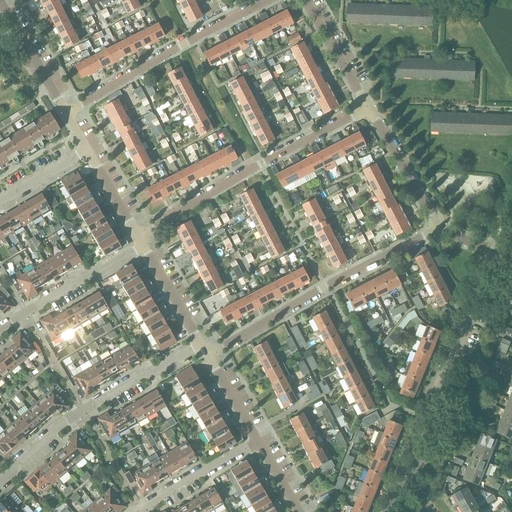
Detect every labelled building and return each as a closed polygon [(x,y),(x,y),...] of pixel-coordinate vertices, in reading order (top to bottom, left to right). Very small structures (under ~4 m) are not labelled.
[(58,1),(57,0),(39,0),(44,8),(46,7),(58,1)] [(140,8),(136,0),(129,0),(122,3),(128,14),(140,8)] [(197,7),(193,0),(184,0),(179,3),(184,13),(197,7)] [(63,11),(58,1),(46,7),(51,17),(63,11)] [(284,12),(277,16),(283,29),(293,23),(287,11),(288,11),(284,3),(280,5),(284,12)] [(197,7),(184,13),(190,23),(202,17),(197,7)] [(68,21),(63,11),(51,17),(56,28),(68,21)] [(262,14),(273,34),(283,29),(277,16),(269,20),(265,13),(262,14)] [(272,34),(273,34),(262,14),(259,16),(263,23),(256,27),(262,39),(268,36),(275,49),(277,52),(280,51),(272,34)] [(74,32),(68,21),(56,28),(61,38),(74,32)] [(360,22),(359,47),(459,53),(459,51),(466,52),(467,28),(459,27),(459,31),(376,27),(376,23),(360,22)] [(262,39),(256,27),(249,31),(245,23),(242,25),(252,45),(262,39)] [(147,27),(155,43),(159,41),(158,40),(164,37),(158,24),(152,27),(151,25),(147,27)] [(239,26),(243,34),(235,38),(242,50),(241,50),(243,55),(250,51),(248,47),(252,45),(242,25),(239,26)] [(155,43),(147,27),(142,30),(143,32),(137,35),(144,47),(150,44),(150,45),(155,43)] [(79,42),(74,32),(61,38),(66,48),(79,42)] [(298,33),(287,38),(290,46),(301,40),(298,33)] [(134,54),(126,38),(124,34),(119,37),(122,43),(117,45),(123,58),(129,55),(130,56),(134,54)] [(224,34),(221,35),(231,55),(241,50),(242,50),(235,38),(228,41),(224,34)] [(144,47),(137,35),(132,38),(131,36),(126,38),(134,54),(138,52),(138,50),(144,47)] [(231,55),(221,35),(218,37),(222,45),(215,48),(221,61),(231,55)] [(296,60),(309,53),(303,43),(291,49),(296,60)] [(123,58),(117,45),(111,48),(110,46),(106,48),(114,64),(118,62),(117,61),(123,58)] [(221,61),(215,48),(207,52),(203,45),(199,47),(203,54),(204,54),(211,66),(221,61)] [(114,64),(106,48),(101,51),(102,53),(97,55),(103,68),(109,65),(109,66),(114,64)] [(301,70),(314,63),(309,53),(296,60),(301,70)] [(103,68),(97,55),(91,58),(90,56),(85,59),(93,75),(97,72),(96,71),(103,68)] [(246,59),(250,69),(254,68),(264,62),(262,60),(260,61),(260,60),(257,62),(256,60),(252,62),(251,61),(248,58),(246,59)] [(93,75),(85,59),(80,61),(81,63),(75,66),(82,79),(88,75),(89,77),(93,75)] [(266,69),(264,63),(258,66),(261,71),(266,69)] [(307,80),(319,74),(314,63),(301,70),(307,80)] [(256,73),(254,68),(250,69),(242,74),(244,78),(256,73)] [(284,75),(286,78),(298,71),(296,68),(284,75)] [(174,86),(186,79),(181,69),(168,75),(174,86)] [(312,90),(325,84),(319,74),(307,80),(312,90)] [(235,94),(248,88),(242,78),(230,84),(235,94)] [(191,89),(186,79),(174,86),(179,96),(191,89)] [(273,82),(265,86),(267,90),(275,86),(273,82)] [(149,95),(155,92),(150,83),(145,86),(149,95)] [(318,102),(332,95),(326,83),(325,84),(312,90),(318,102)] [(139,100),(145,97),(141,87),(135,91),(139,100)] [(235,94),(241,105),(253,98),(258,96),(256,92),(251,94),(248,88),(235,94)] [(197,100),(191,89),(179,96),(184,106),(197,100)] [(339,107),(332,95),(318,102),(324,114),(339,107)] [(241,105),(246,115),(258,109),(263,106),(261,101),(256,103),(253,98),(241,105)] [(190,117),(202,110),(197,100),(184,106),(190,117)] [(110,120),(125,113),(128,111),(125,105),(122,107),(119,101),(104,108),(110,120)] [(411,106),(410,132),(510,137),(510,136),(511,136),(511,112),(510,112),(510,116),(427,112),(427,107),(411,106)] [(264,119),(258,109),(246,115),(251,125),(264,119)] [(190,117),(195,126),(195,127),(208,120),(202,110),(190,117)] [(294,115),(301,126),(308,123),(302,111),(300,112),(294,115)] [(152,125),(158,122),(156,118),(155,116),(152,112),(143,117),(149,127),(152,125)] [(50,113),(41,118),(52,135),(60,130),(50,113)] [(116,132),(118,131),(131,124),(125,113),(110,120),(116,132)] [(41,118),(16,134),(27,151),(37,144),(39,147),(40,148),(42,148),(43,146),(43,144),(41,142),(52,135),(41,118)] [(268,127),(264,119),(251,125),(256,136),(269,129),(274,126),(272,122),(268,124),(270,126),(268,127)] [(195,127),(195,126),(190,129),(193,134),(198,132),(201,137),(213,131),(208,120),(195,127)] [(118,131),(124,141),(136,135),(141,132),(139,127),(133,130),(131,124),(118,131)] [(152,125),(149,127),(154,137),(163,132),(160,125),(154,128),(152,125)] [(349,138),(355,150),(366,145),(359,133),(360,132),(357,125),(353,127),(357,134),(349,138)] [(274,140),(269,129),(256,136),(262,146),(274,140)] [(16,134),(0,143),(0,163),(2,166),(12,160),(14,163),(15,164),(17,164),(18,162),(18,160),(16,157),(27,151),(16,134)] [(355,150),(349,138),(342,142),(338,134),(335,136),(345,156),(355,150)] [(141,145),(136,135),(124,141),(129,151),(141,145)] [(345,156),(335,136),(332,137),(335,145),(328,149),(335,161),(345,156)] [(147,155),(141,145),(129,151),(134,162),(147,155)] [(335,161),(328,149),(321,152),(317,145),(314,146),(324,166),(335,161)] [(324,166),(314,146),(311,148),(315,155),(308,159),(314,172),(324,166)] [(219,150),(227,166),(231,164),(231,162),(237,159),(231,147),(225,150),(224,148),(219,150)] [(227,166),(219,150),(215,152),(216,154),(210,157),(216,170),(222,167),(223,168),(227,166)] [(147,155),(134,162),(139,172),(155,164),(152,160),(150,161),(147,155)] [(314,172),(308,159),(301,163),(297,155),(294,157),(304,177),(314,172)] [(216,170),(210,157),(205,160),(203,158),(199,161),(207,176),(211,174),(210,173),(216,170)] [(304,177),(294,157),(290,159),(294,166),(287,170),(294,182),(304,177)] [(207,176),(199,161),(194,163),(195,165),(189,168),(196,180),(202,177),(203,179),(207,176)] [(368,181),(381,175),(376,165),(363,171),(368,181)] [(294,182),(287,170),(279,174),(275,166),(272,168),(276,176),(277,175),(283,188),(294,182)] [(196,180),(189,168),(184,171),(183,169),(178,171),(186,187),(190,185),(190,184),(196,180)] [(60,180),(70,198),(86,188),(76,171),(60,180)] [(186,187),(178,171),(174,174),(175,176),(169,179),(175,191),(181,188),(182,189),(186,187)] [(373,191),(386,185),(381,175),(368,181),(373,191)] [(175,191),(169,179),(163,181),(162,180),(158,182),(166,198),(170,196),(169,194),(175,191)] [(166,198),(158,182),(153,184),(154,186),(148,189),(155,202),(161,199),(162,200),(166,198)] [(379,202),(391,195),(386,185),(373,191),(379,202)] [(74,204),(77,210),(100,196),(97,191),(90,195),(86,188),(70,198),(71,199),(66,202),(69,207),(74,204)] [(245,207),(258,200),(252,190),(240,196),(245,207)] [(32,200),(42,216),(51,210),(42,194),(32,200)] [(396,206),(391,195),(379,202),(374,204),(380,215),(384,212),(396,206)] [(77,210),(84,221),(100,212),(96,205),(103,201),(100,196),(77,210)] [(308,216),(320,210),(315,199),(302,206),(308,216)] [(23,205),(32,221),(42,216),(32,200),(23,205)] [(251,217),(263,211),(258,200),(245,207),(251,217)] [(13,211),(23,227),(32,221),(23,205),(13,211)] [(390,224),(404,217),(398,205),(396,206),(384,212),(390,224)] [(308,216),(313,226),(325,220),(320,210),(308,216)] [(4,216),(14,232),(23,227),(13,211),(4,216)] [(256,227),(268,221),(263,211),(251,217),(256,227)] [(84,221),(91,233),(114,220),(111,215),(104,219),(100,212),(84,221)] [(0,230),(4,238),(14,232),(4,216),(0,218),(0,230)] [(410,229),(404,217),(390,224),(396,236),(410,229)] [(98,245),(114,236),(110,229),(117,225),(114,220),(91,233),(98,245)] [(325,220),(313,226),(318,237),(331,230),(325,220)] [(61,223),(67,232),(74,228),(71,224),(66,222),(65,221),(61,223)] [(261,238),(274,231),(268,221),(256,227),(261,238)] [(176,229),(182,241),(197,234),(190,222),(176,229)] [(334,237),(331,230),(318,237),(324,247),(336,241),(341,238),(339,234),(334,237)] [(267,248),(279,242),(274,231),(261,238),(267,248)] [(188,253),(190,252),(203,246),(197,234),(182,241),(188,253)] [(118,243),(114,236),(98,245),(105,257),(128,244),(125,239),(118,243)] [(341,251),(336,241),(324,247),(329,257),(341,251)] [(284,252),(279,242),(267,248),(272,258),(284,252)] [(72,246),(62,252),(72,268),(81,262),(72,246)] [(190,252),(195,262),(208,256),(213,253),(210,248),(205,250),(203,246),(190,252)] [(344,256),(341,251),(329,257),(334,268),(352,259),(349,254),(344,256)] [(62,252),(53,257),(62,273),(72,268),(62,252)] [(421,270),(434,264),(428,252),(415,258),(421,270)] [(195,262),(200,272),(213,266),(208,256),(195,262)] [(53,257),(44,263),(53,279),(62,273),(53,257)] [(114,283),(117,289),(138,277),(134,270),(141,266),(138,261),(115,274),(119,280),(114,283)] [(44,263),(34,268),(44,284),(53,279),(44,263)] [(427,282),(440,276),(434,264),(421,270),(427,282)] [(238,265),(231,269),(237,280),(244,277),(238,265)] [(200,272),(205,282),(218,276),(213,266),(200,272)] [(34,268),(25,274),(34,290),(35,290),(44,284),(34,268)] [(291,272),(299,288),(303,286),(303,284),(309,281),(303,269),(297,272),(296,270),(291,272)] [(394,270),(382,276),(389,291),(401,285),(394,270)] [(19,272),(9,278),(17,292),(22,290),(28,300),(37,294),(34,290),(25,274),(21,276),(19,272)] [(299,288),(291,272),(287,274),(288,276),(282,279),(288,292),(294,289),(295,290),(299,288)] [(228,284),(223,274),(218,276),(205,282),(211,293),(228,284)] [(377,297),(389,291),(382,276),(370,282),(377,297)] [(433,295),(446,288),(440,276),(427,282),(433,295)] [(138,277),(117,289),(122,286),(129,298),(152,285),(149,280),(142,283),(138,277)] [(408,277),(403,280),(406,286),(411,283),(408,277)] [(288,292),(282,279),(276,282),(275,280),(271,283),(279,298),(283,296),(282,295),(288,292)] [(365,303),(377,297),(370,282),(358,288),(365,303)] [(279,298),(271,283),(266,285),(267,287),(261,290),(268,302),(274,299),(275,300),(279,298)] [(152,285),(129,298),(136,310),(152,301),(148,294),(155,290),(152,285)] [(1,286),(0,286),(0,309),(4,314),(12,307),(5,298),(9,295),(1,286)] [(354,309),(365,303),(358,288),(346,294),(354,309)] [(446,288),(433,295),(439,307),(452,301),(446,288)] [(268,302),(261,290),(256,293),(255,291),(250,293),(258,309),(262,307),(262,305),(268,302)] [(90,298),(99,314),(108,308),(99,292),(90,298)] [(258,309),(250,293),(246,295),(247,297),(241,300),(247,313),(253,310),(254,311),(258,309)] [(414,305),(421,302),(418,296),(411,299),(414,305)] [(80,304),(90,320),(99,314),(90,298),(80,304)] [(247,313),(241,300),(235,303),(234,301),(229,304),(237,319),(242,317),(241,316),(247,313)] [(152,301),(136,310),(143,322),(166,309),(163,303),(156,307),(152,301)] [(424,308),(421,302),(414,305),(417,311),(424,308)] [(71,309),(80,325),(90,320),(80,304),(71,309)] [(237,319),(229,304),(225,306),(226,308),(220,311),(226,323),(233,320),(233,321),(237,319)] [(397,308),(400,314),(407,311),(404,304),(397,308)] [(393,318),(400,314),(397,308),(390,311),(393,318)] [(62,314),(71,330),(80,325),(71,309),(62,314)] [(166,309),(143,322),(150,334),(166,324),(162,318),(169,314),(166,309)] [(417,317),(414,311),(407,314),(410,320),(417,317)] [(319,330),(332,324),(326,312),(313,319),(319,330)] [(50,315),(62,336),(71,330),(62,314),(52,320),(50,315)] [(52,342),(62,336),(50,315),(40,321),(52,342)] [(374,320),(377,326),(384,323),(381,316),(374,320)] [(370,330),(377,326),(374,320),(367,323),(370,330)] [(166,324),(150,334),(160,351),(176,342),(166,324)] [(325,342),(338,336),(332,324),(319,330),(325,342)] [(290,329),(296,342),(303,338),(296,326),(290,329)] [(422,338),(435,344),(440,331),(427,326),(422,338)] [(11,340),(27,358),(35,351),(20,333),(11,340)] [(388,338),(394,343),(398,337),(393,333),(388,338)] [(331,354),(344,348),(338,336),(325,342),(331,354)] [(287,346),(294,343),(291,337),(284,340),(287,346)] [(296,342),(299,348),(306,344),(303,338),(296,342)] [(390,348),(394,343),(388,338),(384,343),(390,348)] [(417,351),(430,356),(435,344),(422,338),(417,351)] [(19,365),(27,358),(11,340),(15,344),(7,351),(19,365)] [(260,360),(273,354),(267,342),(254,348),(260,360)] [(297,349),(294,343),(287,346),(290,352),(297,349)] [(129,344),(120,350),(129,366),(139,360),(129,344)] [(337,367),(350,360),(344,348),(331,354),(337,367)] [(120,350),(111,355),(120,371),(129,366),(120,350)] [(0,359),(10,372),(19,365),(7,351),(0,356),(0,359)] [(408,362),(408,363),(424,370),(430,356),(417,351),(411,364),(408,362)] [(266,373),(279,366),(273,354),(260,360),(266,373)] [(111,355),(101,361),(111,377),(120,371),(111,355)] [(308,366),(315,362),(312,356),(305,360),(308,366)] [(0,376),(2,379),(10,372),(0,359),(0,376)] [(343,379),(356,373),(350,360),(337,367),(343,379)] [(387,369),(394,366),(391,360),(384,363),(387,369)] [(101,361),(92,366),(101,382),(111,377),(101,361)] [(300,370),(306,367),(303,361),(296,364),(300,370)] [(318,368),(315,362),(308,366),(312,372),(318,368)] [(403,375),(406,376),(406,377),(419,383),(424,370),(408,363),(403,375)] [(83,372),(95,392),(92,388),(101,382),(92,366),(83,372)] [(279,366),(266,373),(272,385),(285,379),(279,366)] [(397,372),(394,366),(387,369),(390,375),(397,372)] [(185,394),(201,384),(191,367),(175,376),(185,394)] [(309,373),(306,367),(300,370),(303,376),(309,373)] [(85,398),(95,392),(83,372),(73,377),(85,398)] [(349,391),(362,385),(356,373),(343,379),(349,391)] [(503,384),(510,387),(511,388),(511,374),(508,373),(503,384)] [(396,389),(399,394),(399,395),(412,400),(411,399),(413,395),(414,396),(419,383),(406,377),(401,389),(397,387),(396,389)] [(272,385),(278,397),(290,391),(285,379),(272,385)] [(321,389),(327,386),(324,380),(318,383),(321,389)] [(53,389),(45,396),(60,414),(69,407),(58,394),(62,391),(55,383),(51,387),(53,389)] [(185,394),(192,406),(215,392),(212,387),(205,391),(201,384),(185,394)] [(311,393),(317,390),(315,385),(309,388),(311,393)] [(349,391),(355,402),(367,396),(362,385),(349,391)] [(331,392),(327,386),(321,389),(324,395),(331,392)] [(147,396),(156,412),(166,406),(156,390),(147,396)] [(320,396),(317,390),(311,393),(306,395),(309,401),(320,396)] [(297,403),(290,391),(278,397),(284,409),(297,403)] [(192,406),(199,418),(215,408),(211,401),(218,397),(215,392),(192,406)] [(60,414),(45,396),(37,403),(49,417),(57,410),(60,414)] [(138,402),(147,418),(156,412),(147,396),(138,402)] [(367,396),(355,402),(352,404),(355,410),(358,408),(361,414),(373,408),(367,396)] [(511,413),(511,400),(508,399),(503,410),(511,413)] [(128,407),(138,423),(147,418),(138,402),(128,407)] [(49,417),(37,403),(28,410),(40,424),(49,417)] [(333,413),(340,410),(336,404),(330,407),(333,413)] [(119,412),(128,428),(138,423),(128,407),(119,412)] [(199,418),(206,429),(229,416),(226,411),(219,415),(215,408),(199,418)] [(324,418),(331,415),(327,409),(321,412),(324,418)] [(40,424),(28,410),(20,417),(32,431),(40,424)] [(343,416),(340,410),(333,413),(336,419),(343,416)] [(511,427),(511,413),(503,410),(499,422),(511,427)] [(107,413),(119,434),(128,428),(119,412),(110,418),(107,413)] [(376,412),(365,418),(362,419),(361,424),(366,427),(380,420),(376,412)] [(109,440),(119,434),(107,413),(97,419),(109,440)] [(296,433),(308,427),(302,414),(289,420),(296,433)] [(334,421),(331,415),(324,418),(327,424),(334,421)] [(210,443),(213,441),(229,432),(225,425),(232,421),(229,416),(206,429),(203,431),(210,443)] [(32,431),(20,417),(12,424),(26,440),(24,438),(32,431)] [(388,421),(383,434),(396,439),(402,426),(388,421)] [(511,440),(511,436),(511,427),(499,422),(494,433),(511,440)] [(26,440),(12,424),(4,431),(17,447),(26,440)] [(302,445),(314,439),(308,427),(296,433),(302,445)] [(17,447),(4,431),(0,434),(0,453),(4,458),(17,447)] [(356,437),(362,440),(364,433),(358,431),(356,437)] [(229,432),(213,441),(220,454),(243,440),(240,435),(233,439),(229,432)] [(373,444),(378,446),(391,452),(396,439),(383,434),(378,432),(373,444)] [(68,440),(83,458),(92,451),(76,433),(68,440)] [(337,442),(343,439),(340,433),(334,436),(337,442)] [(481,434),(476,446),(491,452),(496,441),(481,434)] [(319,436),(314,439),(302,445),(308,456),(320,450),(317,444),(321,441),(319,436)] [(359,446),(362,440),(356,437),(353,443),(359,446)] [(346,445),(343,439),(337,442),(340,448),(346,445)] [(75,465),(83,458),(68,440),(71,444),(63,451),(75,465)] [(187,442),(177,448),(187,464),(196,458),(187,442)] [(391,452),(378,446),(373,459),(386,464),(391,452)] [(491,452),(476,446),(472,457),(487,463),(491,452)] [(177,448),(168,453),(177,469),(187,464),(177,448)] [(327,462),(320,450),(308,456),(314,469),(320,466),(323,473),(334,467),(330,460),(327,462)] [(67,472),(75,465),(63,451),(55,458),(67,472)] [(168,453),(159,459),(168,475),(177,469),(168,453)] [(345,462),(351,465),(354,458),(347,456),(345,462)] [(226,474),(233,485),(253,473),(249,466),(256,462),(253,457),(230,470),(231,472),(226,474)] [(492,466),(487,463),(472,457),(467,468),(482,474),(488,477),(492,466)] [(59,479),(67,472),(55,458),(47,465),(45,463),(59,479)] [(159,459),(149,464),(159,480),(168,475),(159,459)] [(386,464),(373,459),(368,471),(381,477),(386,464)] [(349,471),(351,465),(345,462),(342,468),(349,471)] [(50,486),(59,479),(45,463),(37,470),(50,486)] [(149,464),(140,470),(152,490),(150,486),(159,480),(149,464)] [(482,474),(467,468),(462,480),(477,486),(482,474)] [(152,490),(140,470),(135,473),(133,469),(124,474),(130,485),(135,483),(142,496),(152,490)] [(42,493),(50,486),(37,470),(24,481),(33,492),(38,488),(42,493)] [(376,489),(381,477),(368,471),(363,484),(376,489)] [(233,485),(240,497),(244,494),(267,481),(264,476),(257,480),(253,473),(233,485)] [(336,483),(343,485),(346,479),(339,476),(336,483)] [(244,495),(251,506),(267,497),(263,490),(270,486),(267,481),(244,494),(244,495)] [(341,492),(343,485),(336,483),(334,489),(341,492)] [(371,502),(376,489),(363,484),(357,496),(371,502)] [(204,494),(214,510),(223,504),(214,488),(204,494)] [(451,496),(457,507),(472,499),(466,488),(451,496)] [(110,489),(101,496),(115,511),(119,511),(125,507),(110,489)] [(195,500),(202,511),(210,511),(214,510),(204,494),(195,500)] [(493,495),(485,500),(487,504),(495,499),(493,495)] [(101,496),(93,503),(100,511),(114,511),(115,511),(101,496)] [(361,511),(366,511),(371,502),(357,496),(353,508),(352,509),(361,511)] [(17,511),(20,510),(9,497),(0,504),(0,511),(17,511)] [(267,497),(251,506),(254,511),(268,511),(281,505),(278,499),(271,503),(267,497)] [(457,507),(460,511),(474,511),(478,510),(472,499),(457,507)] [(186,505),(189,511),(202,511),(195,500),(186,505)] [(100,511),(93,503),(85,510),(86,511),(100,511)] [(504,503),(496,508),(498,511),(506,507),(504,503)]
